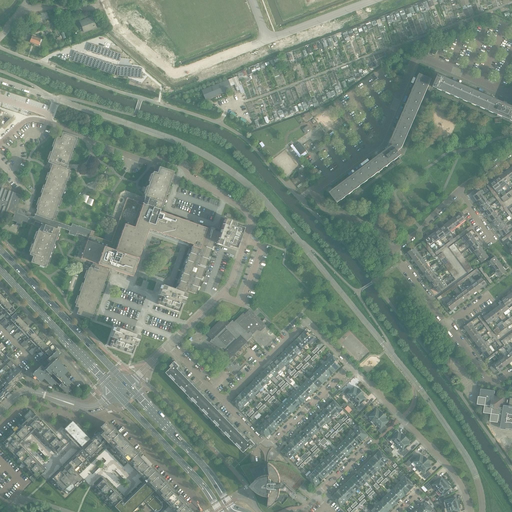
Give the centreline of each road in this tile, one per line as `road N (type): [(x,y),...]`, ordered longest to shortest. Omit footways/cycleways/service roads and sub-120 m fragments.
road 1 (unclassified): [(482,511),(474,471),(453,436),(253,189),(195,149),(55,99)]
road 2 (residential): [(391,251),(313,191),(379,140),(417,55),(511,90)]
road 3 (unclassified): [(299,199),(253,146),(219,123),(40,64)]
road 4 (unclassified): [(267,40),(174,73),(117,28),(104,0)]
road 5 (residential): [(470,511),(450,468),(351,367)]
road 6 (residential): [(169,344),(229,285),(246,240),(248,215),(224,197)]
road 7 (secondary): [(127,385),(0,250)]
road 8 (residential): [(223,402),(270,444),(351,367)]
road 9 (secondary): [(0,271),(116,395)]
road 10 (secondary): [(221,491),(127,385)]
road 11 (residential): [(181,166),(141,160),(47,123)]
road 12 (secondary): [(116,395),(210,496)]
road 13 (residential): [(189,511),(196,499),(114,418)]
road 14 (residential): [(224,197),(214,225),(167,208),(181,166)]
